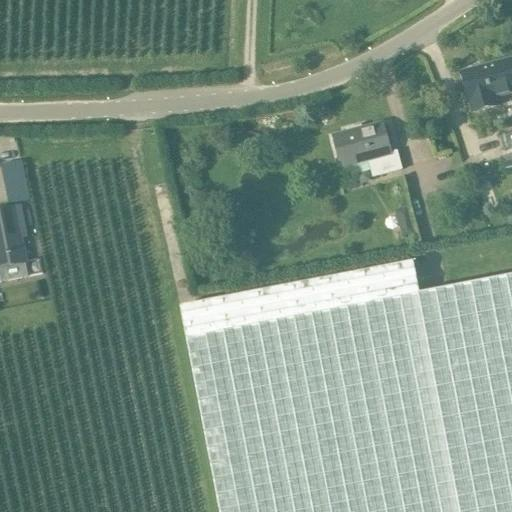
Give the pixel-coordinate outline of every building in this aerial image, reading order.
[(511,60),(461,74),(472,114),(496,107),(494,99),(511,93),(511,60)] [(340,169),(354,165),(369,162),(373,180),(401,173),(397,155),(391,156),(383,123),(361,128),(361,127),(345,131),(345,133),(332,137),(340,169)] [(511,130),(499,134),(505,158),(503,159),(506,171),(511,169),(511,130)] [(12,205),(30,201),(27,188),(9,192),(12,205)] [(0,212),(0,269),(26,264),(15,209),(0,212)] [(413,265),(181,309),(219,511),(511,511),(511,278),(419,297),(413,265)]
